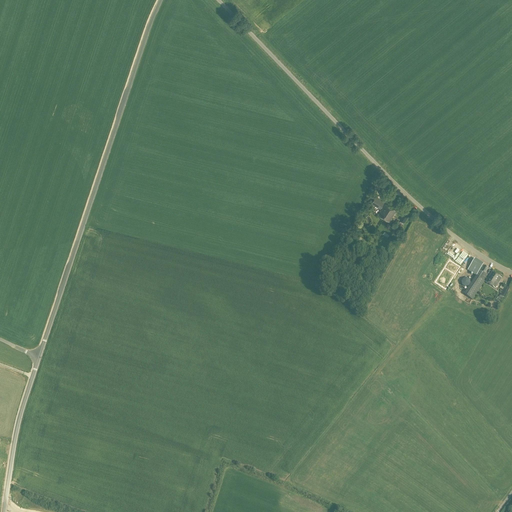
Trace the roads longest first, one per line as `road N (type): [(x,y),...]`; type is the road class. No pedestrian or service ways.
road 1 (unclassified): [(511,273),(410,198),(217,0)]
road 2 (unclassified): [(38,357),(159,0)]
road 3 (unclassified): [(4,509),(38,357)]
